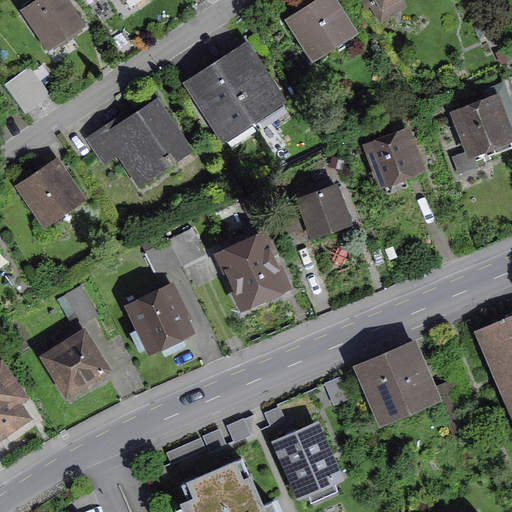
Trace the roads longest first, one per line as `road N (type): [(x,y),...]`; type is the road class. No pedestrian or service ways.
road 1 (secondary): [(511,269),(90,451)]
road 2 (residential): [(0,164),(245,0)]
